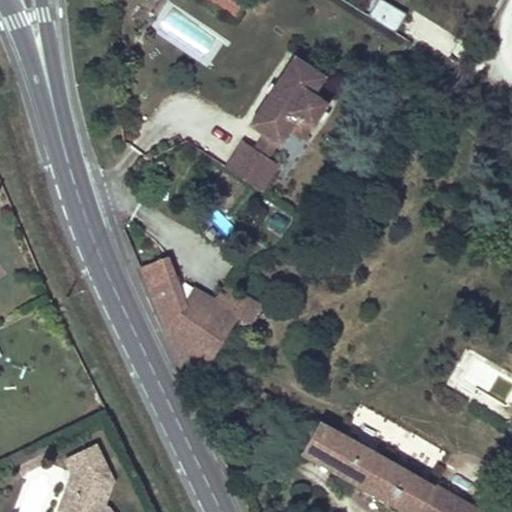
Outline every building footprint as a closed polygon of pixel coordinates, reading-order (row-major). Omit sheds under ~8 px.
[(213,0),(236,16),(247,0),(213,0)] [(393,31),(404,10),(384,0),(374,0),(366,16),(393,31)] [(403,32),(456,57),(464,39),(412,14),(403,32)] [(256,155),(271,164),(275,167),(284,152),(297,160),(306,147),(307,148),(322,123),(308,114),(300,109),(311,91),(287,76),(268,107),(275,111),(269,120),(262,116),(242,146),(256,155)] [(311,91),(300,109),(308,114),(319,96),(311,91)] [(275,111),(268,107),(262,116),(269,120),(275,111)] [(264,176),(271,164),(256,155),(249,167),(264,176)] [(276,184),(264,176),(249,167),(234,158),(218,185),(259,210),(276,184)] [(140,268),(168,337),(187,305),(165,256),(140,268)] [(187,305),(168,337),(179,361),(187,352),(210,364),(241,304),(200,280),(187,305)] [(302,454),(403,511),(477,511),(320,422),(313,433),(302,454)] [(34,452),(10,463),(16,476),(40,464),(34,452)] [(65,511),(73,493),(63,489),(55,511),(65,511)] [(112,511),(107,504),(73,493),(65,511),(112,511)]
